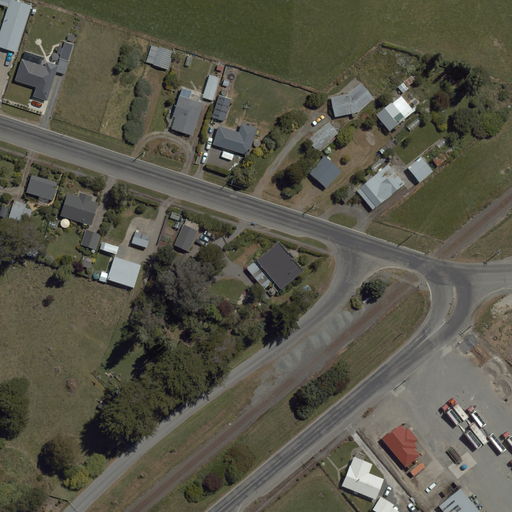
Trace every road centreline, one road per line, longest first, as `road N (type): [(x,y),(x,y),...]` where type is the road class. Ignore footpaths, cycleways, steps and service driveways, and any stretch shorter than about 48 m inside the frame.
road 1 (tertiary): [(0,125),(461,274)]
road 2 (tertiary): [(218,511),(442,324),(461,274)]
